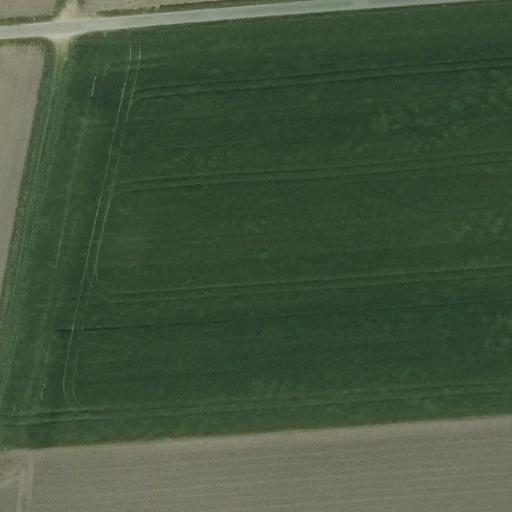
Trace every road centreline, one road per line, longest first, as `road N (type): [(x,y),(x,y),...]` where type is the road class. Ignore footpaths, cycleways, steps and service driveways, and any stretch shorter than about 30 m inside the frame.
road 1 (unclassified): [(451,0),(0,35)]
road 2 (track): [(74,0),(0,405)]
